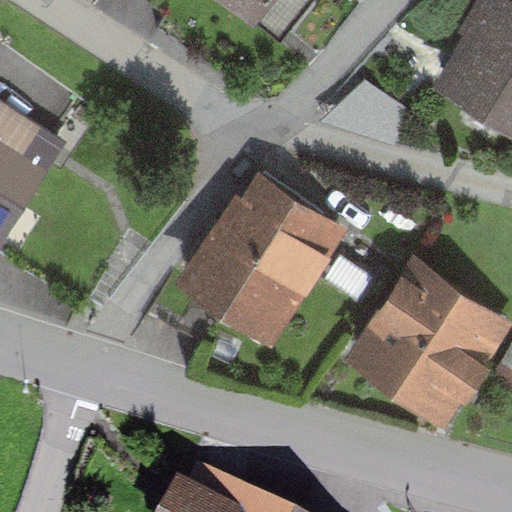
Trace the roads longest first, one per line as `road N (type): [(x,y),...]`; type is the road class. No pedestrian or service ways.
road 1 (tertiary): [(511,499),(94,375)]
road 2 (residential): [(94,375),(170,244),(258,125)]
road 3 (residential): [(258,125),(511,187)]
road 4 (residential): [(60,0),(258,125)]
road 5 (residential): [(258,125),(397,0)]
road 6 (residential): [(41,511),(94,375)]
